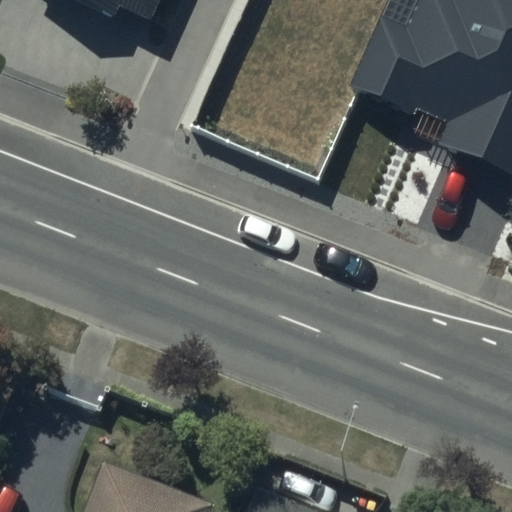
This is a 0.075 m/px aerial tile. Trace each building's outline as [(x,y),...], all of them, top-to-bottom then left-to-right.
[(88,0),(114,11),(118,3),(152,18),(159,0),(88,0)] [(276,10),(253,0),(249,0),(203,105),(235,119),(226,140),(309,177),(346,92),(257,53),(276,10)] [(511,0),(389,0),(352,85),(446,126),(437,147),(511,179),(511,0)] [(194,511),(102,477),(88,511),(194,511)] [(284,511),(260,502),(256,511),(284,511)]
